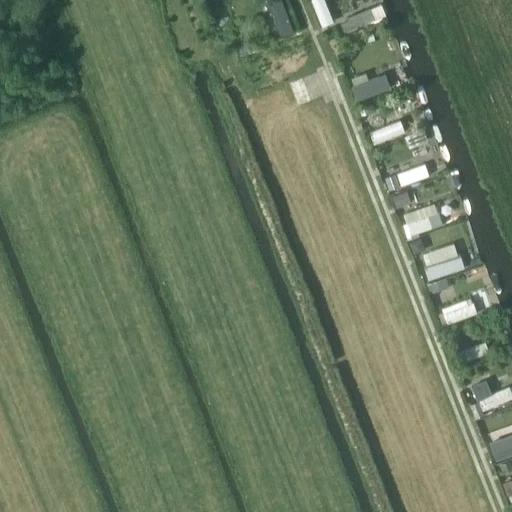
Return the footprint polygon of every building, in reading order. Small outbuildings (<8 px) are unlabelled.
[(281,0),(267,0),(282,41),(294,37),(281,0)] [(377,5),(335,20),(339,32),(381,17),(377,5)] [(391,92),(385,75),(351,87),(357,104),(391,92)] [(400,122),(369,132),(373,145),(404,134),(400,122)] [(425,164),(397,174),(402,189),(431,179),(425,164)] [(435,205),(405,216),(411,235),(442,224),(435,205)] [(455,244),(424,255),(429,271),(460,260),(455,244)] [(471,299),(443,309),(449,325),(477,315),(471,299)] [(485,343),(457,353),(461,364),(489,355),(485,343)] [(491,393),(485,381),(473,386),(478,399),(491,393)] [(478,400),(482,411),(511,400),(511,395),(510,388),(478,400)] [(511,431),(490,439),(497,460),(511,454),(511,431)]
